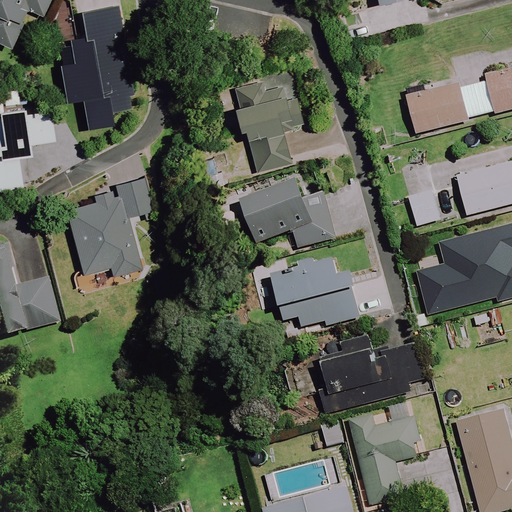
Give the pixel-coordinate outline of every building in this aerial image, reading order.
[(51,0),(0,0),(0,43),(10,49),(28,11),(43,18),(51,0)] [(133,108),(118,8),(83,13),(87,40),(71,42),(74,64),(60,66),(65,102),(81,100),(86,129),(113,125),(111,111),(133,108)] [(406,98),(417,138),(471,124),(470,121),(494,115),(495,117),(511,112),(511,71),(485,79),(486,83),(459,91),(457,84),(406,98)] [(244,134),(253,172),(289,164),(281,131),(302,126),(291,75),(231,89),(241,134),(244,134)] [(53,142),(47,104),(0,111),(0,113),(1,118),(0,117),(0,192),(22,189),(17,157),(31,155),(30,146),(53,142)] [(511,205),(511,163),(456,179),(466,217),(511,205)] [(336,238),(316,175),(242,199),(256,245),(291,234),(297,251),(336,238)] [(152,211),(143,179),(115,187),(117,197),(66,210),(82,274),(109,267),(112,277),(139,269),(126,218),(152,211)] [(439,222),(431,192),(408,199),(416,228),(439,222)] [(511,240),(500,242),(508,289),(511,288),(511,240)] [(18,287),(7,245),(0,246),(0,338),(58,323),(47,280),(18,287)] [(293,304),(300,330),(324,324),(325,328),(360,319),(349,275),(338,277),(333,256),(270,271),(279,308),(293,304)] [(511,306),(507,289),(477,295),(481,313),(511,306)] [(348,354),(320,360),(327,391),(320,393),(324,413),(410,393),(408,384),(425,380),(417,346),(374,356),(369,337),(346,342),(348,354)] [(419,457),(406,404),(391,408),(395,424),(373,429),(370,417),(348,422),(369,507),(402,499),(394,463),(419,457)] [(511,452),(502,413),(456,424),(478,511),(501,511),(511,509),(511,452)] [(342,445),(337,421),(323,424),(328,449),(342,445)] [(261,511),(348,511),(342,488),(261,511)]
